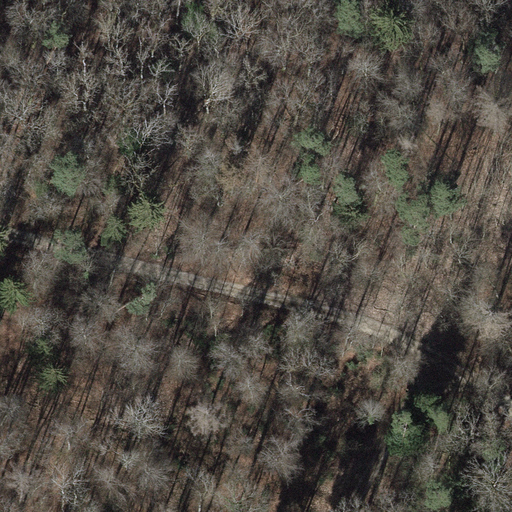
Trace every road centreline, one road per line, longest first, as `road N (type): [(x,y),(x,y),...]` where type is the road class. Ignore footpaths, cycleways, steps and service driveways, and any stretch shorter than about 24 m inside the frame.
road 1 (track): [(511,403),(442,343),(0,222)]
road 2 (track): [(346,511),(442,343)]
